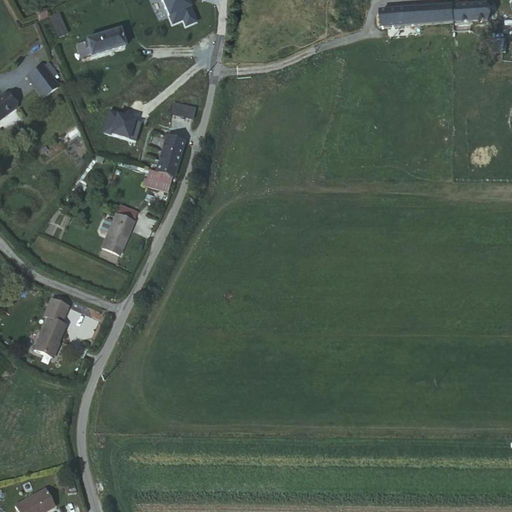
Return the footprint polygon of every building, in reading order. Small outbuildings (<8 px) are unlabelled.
[(415,0),(371,2),(372,20),(482,15),(481,0),(415,0)] [(27,6),(30,13),(40,8),(37,1),(27,6)] [(53,4),(46,7),(55,28),(62,25),(53,4)] [(126,41),(120,23),(86,35),(86,36),(77,39),(80,52),(91,50),(91,52),(126,41)] [(39,97),(54,86),(38,65),(23,75),(39,97)] [(170,91),(169,101),(191,104),(193,94),(170,91)] [(157,175),(170,178),(182,143),(168,139),(157,175)] [(166,193),(168,187),(154,183),(157,175),(149,172),(145,188),(166,193)] [(168,187),(170,178),(157,175),(154,183),(168,187)] [(122,208),(118,216),(133,224),(138,215),(122,208)] [(118,216),(117,216),(114,223),(107,236),(101,249),(118,257),(134,224),(133,224),(118,216)] [(102,233),(107,236),(114,223),(108,220),(105,221),(101,230),(102,233)] [(50,300),(44,314),(49,316),(47,319),(33,351),(53,362),(68,328),(64,326),(64,321),(70,309),(50,300)] [(45,493),(20,506),(22,511),(45,511),(53,508),(45,493)]
